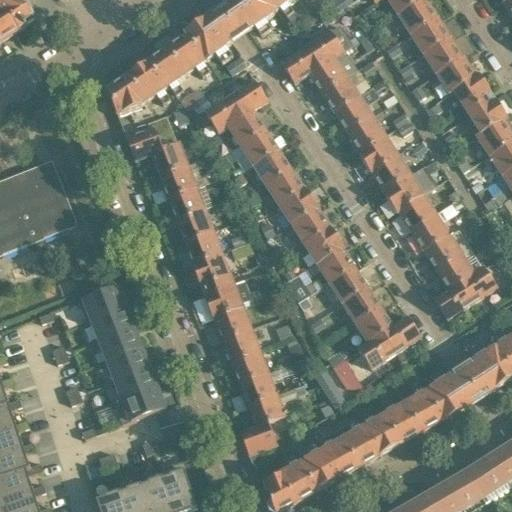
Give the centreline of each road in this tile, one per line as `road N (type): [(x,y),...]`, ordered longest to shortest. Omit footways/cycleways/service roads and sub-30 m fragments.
road 1 (residential): [(491,424),(222,0)]
road 2 (residential): [(72,53),(245,511)]
road 3 (residential): [(317,511),(491,424)]
road 4 (residential): [(84,511),(25,335)]
